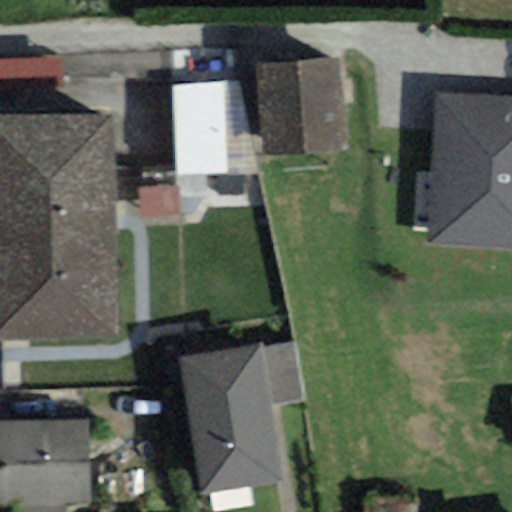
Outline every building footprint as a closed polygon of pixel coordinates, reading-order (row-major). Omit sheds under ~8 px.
[(347,151),(338,59),(253,68),(262,159),(347,151)] [(238,82),(224,84),(226,175),(259,173),(238,82)] [(226,175),(224,84),(170,86),(173,177),(226,175)] [(511,252),(511,97),(432,93),(424,248),(511,252)] [(0,341),(116,339),(112,116),(0,118),(0,341)] [(262,349),(261,343),(178,356),(199,494),(282,482),(271,407),(262,349)] [(262,349),(271,407),(302,402),(293,344),(262,349)] [(87,420),(0,422),(0,509),(12,510),(12,511),(65,511),(65,508),(90,507),(87,420)]
